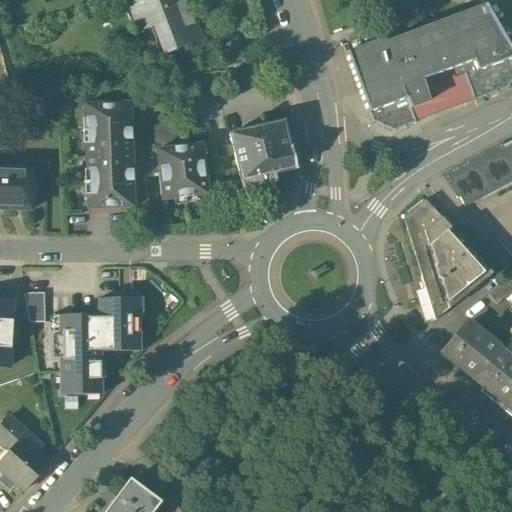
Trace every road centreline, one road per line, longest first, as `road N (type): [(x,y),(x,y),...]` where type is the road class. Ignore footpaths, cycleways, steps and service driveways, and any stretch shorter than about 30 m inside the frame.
road 1 (tertiary): [(267,303),(164,368),(45,511)]
road 2 (residential): [(261,256),(0,250)]
road 3 (secondary): [(345,316),(401,376),(511,466)]
road 4 (residential): [(490,123),(376,146),(341,129),(317,91)]
road 5 (residential): [(490,123),(391,191),(353,240)]
road 6 (secondary): [(317,91),(318,221)]
